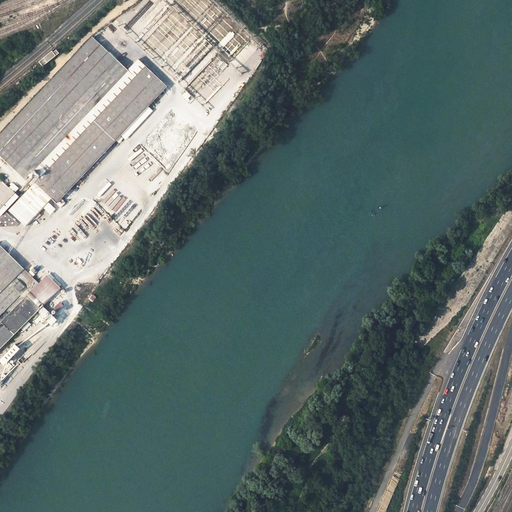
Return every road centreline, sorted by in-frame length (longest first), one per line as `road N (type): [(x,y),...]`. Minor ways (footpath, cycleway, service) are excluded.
road 1 (motorway): [(511,260),(459,370),(413,511)]
road 2 (motorway): [(429,511),(463,404),(511,293)]
road 3 (track): [(132,0),(0,126)]
